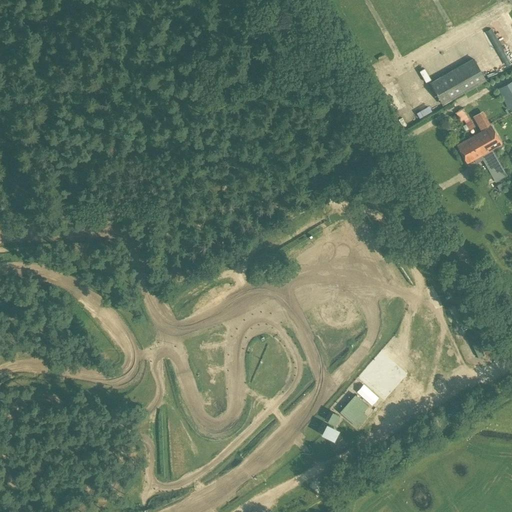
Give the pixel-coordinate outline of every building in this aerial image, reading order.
[(443,104),(484,80),(472,59),(431,83),(443,104)] [(424,68),(419,70),(423,81),(428,80),(424,68)] [(511,80),(498,89),(497,90),(508,110),(511,107),(511,80)] [(452,103),(443,108),(445,111),(454,106),(452,103)] [(463,108),(455,113),(460,121),(464,119),(466,124),(470,121),(463,108)] [(472,115),(476,128),(487,124),(483,111),(472,115)] [(476,162),(486,157),(483,153),(500,143),(490,126),(457,145),(467,162),(474,158),(476,162)] [(502,166),(490,173),(495,182),(507,175),(502,166)] [(453,305),(447,308),(458,326),(464,322),(453,305)] [(477,342),(472,345),(479,358),(484,355),(477,342)] [(355,391),(370,406),(377,398),(363,384),(355,391)] [(357,428),(367,416),(363,412),(368,406),(355,394),(339,412),(357,428)] [(334,424),(339,416),(332,412),(327,420),(334,424)] [(334,441),(339,430),(326,424),(321,435),(334,441)]
